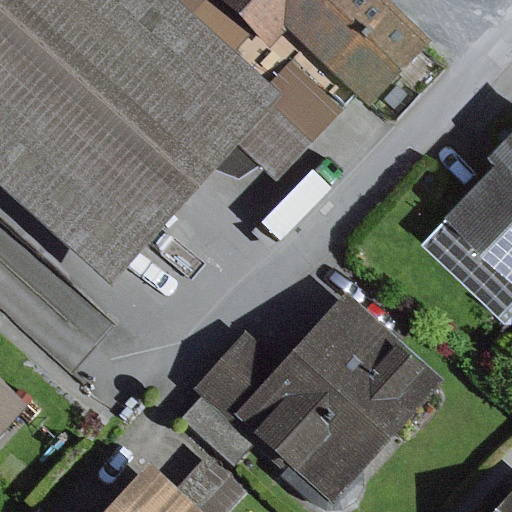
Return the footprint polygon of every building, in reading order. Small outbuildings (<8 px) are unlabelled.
[(160,0),(0,0),(0,192),(104,287),(233,146),(273,181),(310,144),(270,105),(177,15),(160,0)] [(160,0),(177,15),(191,0),(160,0)] [(427,47),(377,0),(191,0),(177,15),(270,105),(310,144),(340,113),(288,63),(299,52),(362,113),(427,47)] [(511,303),(511,132),(497,148),(505,155),(425,241),(503,313),(511,303)] [(280,367),(244,336),(197,389),(203,395),(256,443),(333,509),(445,383),(345,294),(280,367)] [(0,392),(0,436),(23,412),(0,392)] [(256,443),(203,395),(181,420),(233,468),(256,443)] [(205,459),(173,495),(192,511),(231,511),(246,495),(205,459)] [(146,470),(107,511),(192,511),(173,495),(146,470)] [(511,511),(511,490),(492,511),(511,511)]
